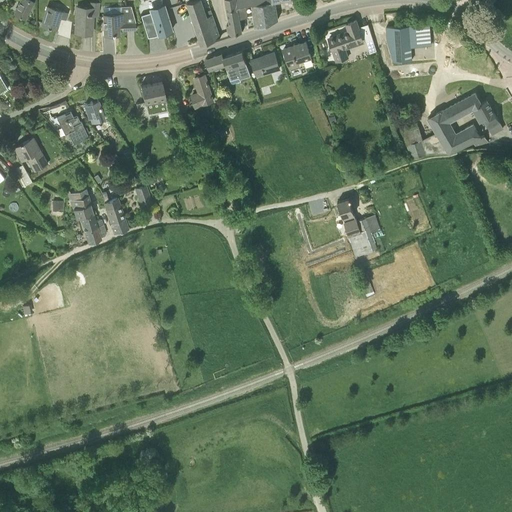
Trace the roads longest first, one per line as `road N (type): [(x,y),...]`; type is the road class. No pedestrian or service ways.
road 1 (track): [(322,511),(286,362),(241,270),(229,222)]
road 2 (residential): [(0,286),(151,223),(229,222)]
road 3 (tertiary): [(382,0),(167,61)]
road 4 (residential): [(229,222),(223,180),(186,116),(167,61)]
road 5 (residential): [(229,222),(357,187)]
